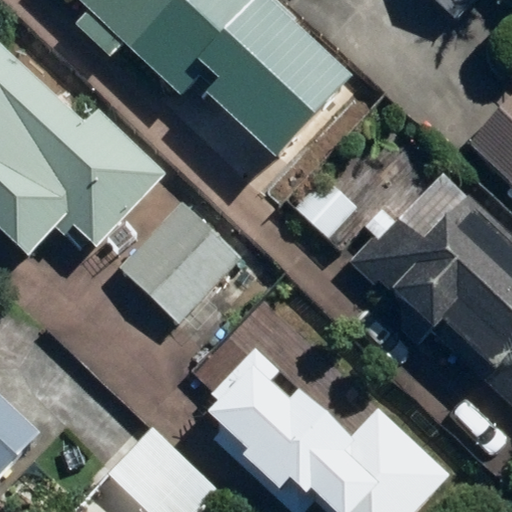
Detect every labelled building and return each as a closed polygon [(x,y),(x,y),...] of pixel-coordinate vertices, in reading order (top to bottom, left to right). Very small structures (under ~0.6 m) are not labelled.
[(91,0),(97,6),(84,20),(126,59),(139,45),(195,97),(230,58),(301,124),(362,58),(299,0),(91,0)] [(483,0),(439,0),(462,22),(483,0)] [(102,121),(9,35),(0,44),(0,215),(41,253),(78,214),(109,243),(179,167),(114,107),(102,121)] [(511,106),(477,143),(511,177),(511,106)] [(511,209),(452,156),(359,258),(511,397),(511,209)] [(187,323),(250,255),(191,201),(128,269),(187,323)] [(0,351),(6,345),(0,338),(0,489),(4,493),(73,422),(0,351)] [(364,431),(319,385),(304,399),(259,352),(216,393),(301,482),(308,475),(344,511),(428,511),(464,479),(392,404),(364,431)] [(149,429),(110,469),(145,505),(139,511),(189,511),(212,489),(149,429)]
